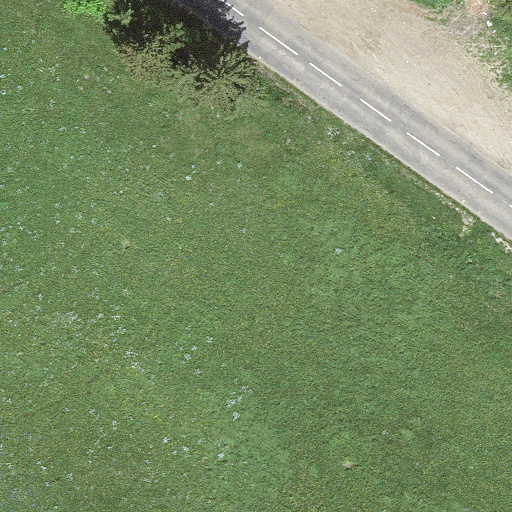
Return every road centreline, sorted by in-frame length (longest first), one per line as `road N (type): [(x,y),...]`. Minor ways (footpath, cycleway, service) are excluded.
road 1 (tertiary): [(238,0),(511,192)]
road 2 (track): [(466,160),(407,0)]
